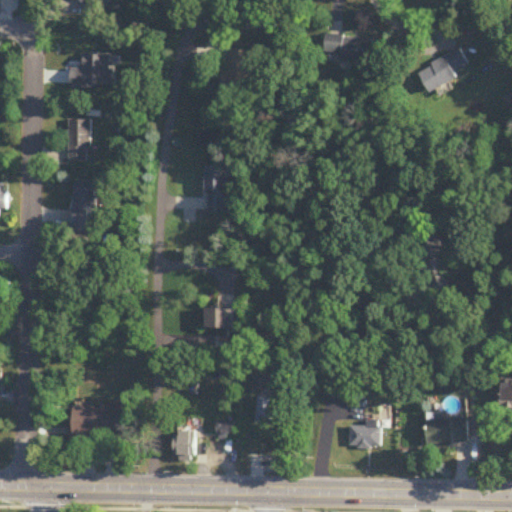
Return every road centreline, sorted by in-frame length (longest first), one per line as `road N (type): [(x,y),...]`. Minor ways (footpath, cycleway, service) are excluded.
road 1 (secondary): [(0,486),(511,496)]
road 2 (residential): [(26,487),(34,57)]
